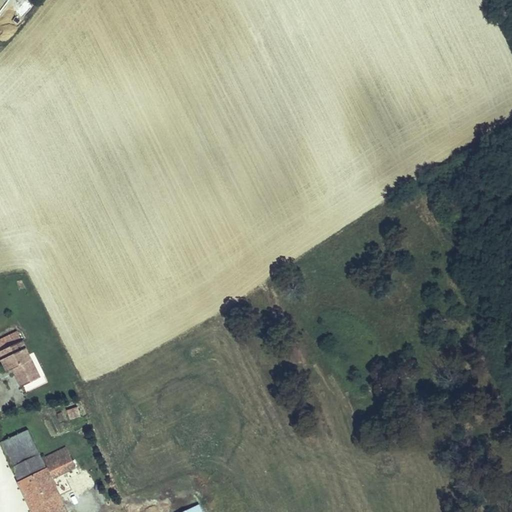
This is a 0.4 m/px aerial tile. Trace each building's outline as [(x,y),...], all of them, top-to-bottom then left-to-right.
[(18,335),(0,343),(0,356),(4,366),(10,363),(16,375),(33,366),(18,335)] [(33,366),(16,375),(18,381),(36,372),(33,366)] [(69,418),(81,417),(79,406),(68,407),(69,418)] [(1,437),(11,460),(38,449),(27,424),(1,437)] [(43,462),(16,474),(34,511),(68,511),(49,471),(71,460),(63,440),(39,452),(43,462)] [(38,449),(11,460),(11,461),(16,474),(43,462),(39,452),(38,449)] [(199,502),(178,511),(206,511),(201,501),(199,502)]
